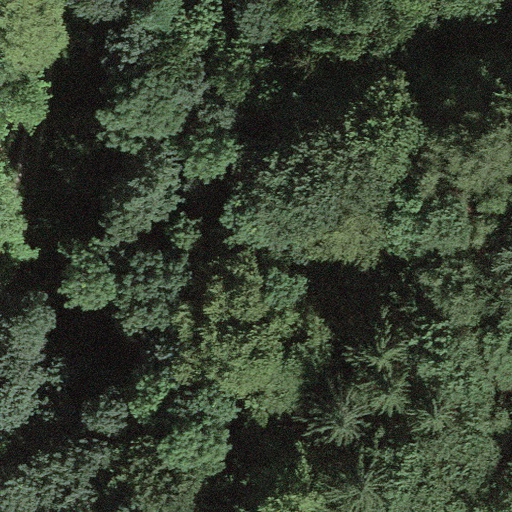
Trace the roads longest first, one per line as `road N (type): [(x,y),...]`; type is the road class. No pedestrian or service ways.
road 1 (track): [(178,511),(251,445),(289,390),(442,81),(492,0)]
road 2 (track): [(54,0),(39,189),(0,319)]
